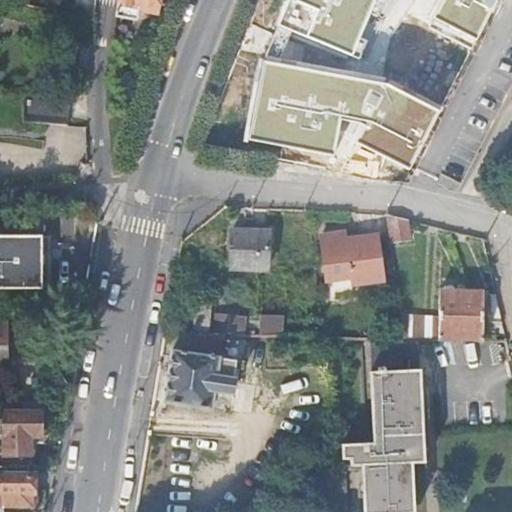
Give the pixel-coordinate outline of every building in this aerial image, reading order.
[(121,0),(118,16),(139,20),(141,10),(160,13),(161,0),(121,0)] [(297,0),(294,7),(330,26),(343,0),(297,0)] [(328,89),(273,59),(255,91),(295,112),(310,121),(328,89)] [(337,94),(328,89),(310,121),(321,126),(337,94)] [(317,134),(331,141),(345,148),(354,131),(345,126),(349,118),(352,120),(362,101),(340,89),(337,94),(321,126),(317,134)] [(71,95),(25,92),(24,121),(70,124),(71,95)] [(427,138),(410,129),(413,123),(395,114),(377,146),(413,165),(427,138)] [(318,166),(331,141),(317,134),(301,163),(318,166)] [(410,239),(407,219),(387,214),(390,242),(410,239)] [(232,231),(231,267),(269,268),(270,233),(232,231)] [(347,232),(321,235),(329,294),(353,291),(352,285),(383,280),(377,235),(348,239),(347,232)] [(0,288),(50,289),(51,239),(0,237),(0,288)] [(440,290),(439,318),(439,340),(483,341),(484,291),(440,290)] [(213,303),(198,302),(195,333),(211,333),(213,303)] [(214,309),(215,330),(246,329),(246,308),(214,309)] [(403,339),(418,339),(419,317),(400,317),(403,339)] [(439,340),(439,318),(419,317),(418,339),(420,339),(439,340)] [(0,364),(9,364),(10,322),(0,321),(0,364)] [(195,333),(179,332),(178,345),(193,348),(221,352),(223,333),(213,333),(211,333),(195,333)] [(418,339),(403,339),(369,338),(370,373),(374,373),(377,443),(342,444),(343,460),(351,459),(351,466),(362,466),(366,466),(367,511),(411,511),(409,464),(425,463),(424,433),(420,433),(418,371),(421,371),(420,350),(420,339),(418,339)] [(238,360),(173,350),(164,402),(212,410),(214,395),(223,396),(224,391),(233,393),(235,380),(238,360)] [(0,412),(5,412),(5,447),(5,455),(33,454),(33,436),(43,436),(43,419),(66,419),(69,401),(0,403),(0,412)] [(0,511),(6,511),(6,505),(33,505),(33,492),(37,491),(37,474),(3,473),(0,472),(0,511)]
